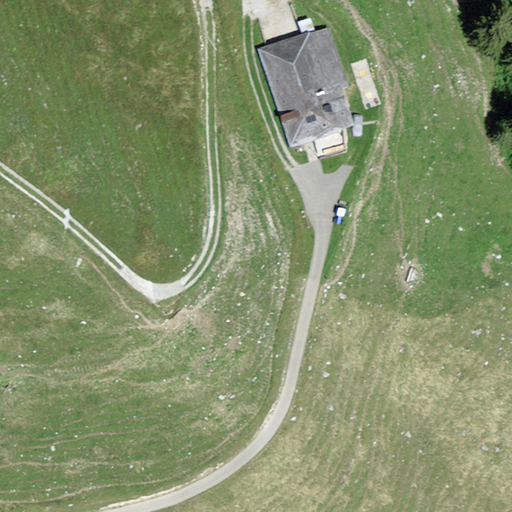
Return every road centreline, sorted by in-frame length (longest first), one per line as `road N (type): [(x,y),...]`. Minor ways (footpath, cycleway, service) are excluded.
road 1 (track): [(119,511),(191,490),(276,428),(299,347),(326,185),(287,165),(264,117),(248,58),(247,0)]
road 2 (track): [(202,0),(213,210),(208,252),(190,281),(166,291),(145,286),(0,169)]
